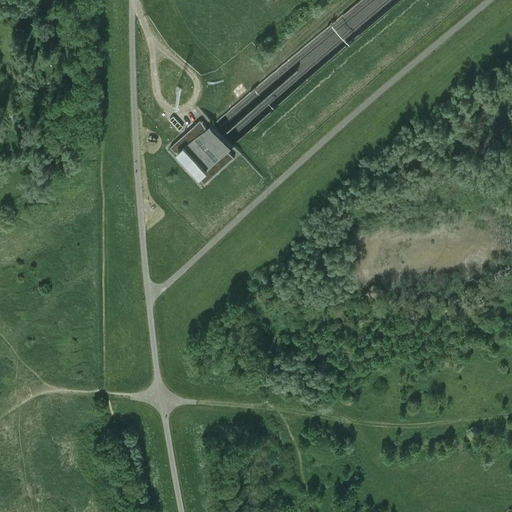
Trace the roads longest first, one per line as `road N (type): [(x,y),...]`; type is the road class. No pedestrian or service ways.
road 1 (track): [(131,0),(149,299)]
road 2 (motorway): [(0,121),(145,0)]
road 3 (track): [(343,419),(413,427),(511,418)]
road 4 (motorway): [(112,0),(0,92)]
